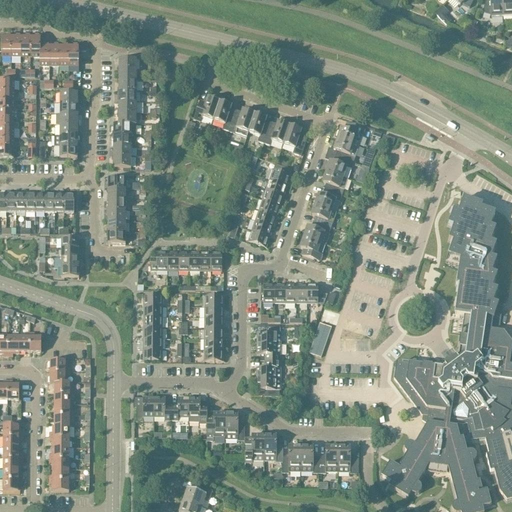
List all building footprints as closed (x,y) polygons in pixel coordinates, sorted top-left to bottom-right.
[(469,9),(474,0),(452,0),(459,7),(461,5),(469,9)] [(503,18),(501,0),(485,0),(482,14),(491,16),(491,19),(503,18)] [(511,0),(501,0),(503,18),(511,17),(511,0)] [(444,16),(447,13),(442,8),(435,15),(446,27),(450,22),(444,16)] [(11,58),(11,36),(1,36),(1,58),(11,58)] [(21,58),(21,37),(11,36),(11,58),(21,58)] [(30,58),(30,37),(21,37),(21,58),(30,58)] [(40,58),(40,46),(40,37),(30,37),(30,58),(39,58),(40,58)] [(50,46),(40,46),(40,58),(39,58),(39,68),(49,68),(50,46)] [(59,68),(59,46),(50,46),(49,68),(59,68)] [(69,68),(69,46),(59,46),(59,68),(69,68)] [(79,68),(79,46),(69,46),(69,68),(79,68)] [(136,72),(137,61),(119,61),(119,72),(136,72)] [(136,83),(136,72),(119,72),(118,83),(136,83)] [(0,91),(14,92),(14,82),(0,81),(0,91)] [(141,94),(141,83),(136,83),(118,83),(118,93),(136,94),(141,94)] [(0,101),(14,102),(14,92),(0,91),(0,101)] [(136,104),(136,94),(118,93),(118,104),(136,104)] [(78,105),(78,94),(60,94),(60,105),(78,105)] [(213,122),(219,103),(208,99),(206,104),(200,102),(193,121),(200,123),(202,118),(213,122)] [(0,111),(13,111),(14,102),(0,101),(0,111)] [(229,133),(235,115),(229,113),(231,107),(219,103),(213,122),(224,126),(222,131),(229,133)] [(136,115),(136,104),(118,104),(118,115),(136,115)] [(77,116),(78,105),(60,105),(60,116),(77,116)] [(17,111),(13,111),(0,111),(0,120),(13,121),(17,121),(17,111)] [(246,139),(248,134),(254,116),(243,111),(241,117),(235,115),(229,133),(246,139)] [(136,126),(136,115),(118,115),(118,126),(131,126),(136,126)] [(77,127),(77,116),(60,116),(56,116),(56,127),(60,127),(77,127)] [(263,146),(270,127),(264,125),(266,120),(254,116),(248,134),(259,138),(257,143),(263,146)] [(0,130),(13,130),(13,121),(0,120),(0,130)] [(282,146),(289,128),(278,124),(276,129),(270,127),(263,146),(269,148),(271,142),(282,146)] [(362,138),(364,131),(346,125),(344,131),(340,130),(337,140),(354,146),(357,136),(362,138)] [(136,137),(136,126),(131,126),(118,126),(113,126),(113,137),(131,137),(136,137)] [(77,138),(77,127),(60,127),(59,137),(77,138)] [(301,159),(307,140),(299,137),(301,132),(289,128),(282,146),(294,150),(292,155),(301,159)] [(0,139),(13,140),(13,130),(0,130),(0,139)] [(77,148),(77,138),(59,137),(54,137),(54,148),(59,148),(77,148)] [(131,148),(131,137),(113,137),(113,148),(131,148)] [(392,146),(394,141),(383,137),(381,142),(392,146)] [(0,149),(13,150),(13,140),(0,139),(0,149)] [(350,156),(354,146),(337,140),(333,151),(337,152),(335,158),(353,164),(355,158),(350,156)] [(77,159),(77,148),(59,148),(59,159),(77,159)] [(131,159),(131,148),(113,148),(113,159),(131,159)] [(0,159),(13,160),(13,150),(0,149),(0,159)] [(351,170),(353,164),(335,158),(333,164),(329,162),(326,173),(343,179),(346,169),(351,170)] [(130,170),(131,159),(113,159),(112,170),(130,170)] [(251,164),(249,170),(253,172),(255,166),(257,160),(253,159),(251,164)] [(290,178),(287,177),(289,171),(275,166),(269,182),(286,188),(290,178)] [(347,181),(343,179),(326,173),(322,184),(326,185),(324,191),(342,197),(347,181)] [(125,191),(126,180),(108,180),(108,191),(125,191)] [(283,198),(286,188),(269,182),(266,192),(283,198)] [(125,202),(125,191),(108,191),(107,202),(125,202)] [(340,203),(342,197),(324,191),(322,196),(318,195),(314,206),(332,212),(335,202),(340,203)] [(279,208),(283,198),(266,192),(262,203),(279,208)] [(16,214),(16,196),(6,196),(6,214),(16,214)] [(25,214),(26,196),(16,196),(16,214),(25,214)] [(35,214),(35,196),(26,196),(25,214),(35,214)] [(45,214),(45,197),(35,196),(35,214),(45,214)] [(54,215),(54,197),(45,197),(45,214),(54,215)] [(64,215),(64,197),(54,197),(54,215),(64,215)] [(74,215),(74,197),(64,197),(64,215),(74,215)] [(245,205),(246,202),(242,200),(240,206),(244,207),(249,209),(249,207),(245,205)] [(389,463),(381,478),(391,484),(388,488),(393,491),(408,499),(411,494),(412,495),(415,496),(418,495),(420,493),(421,490),(420,487),(418,485),(428,466),(447,469),(456,503),(456,504),(453,505),(451,508),(451,511),(482,511),(482,509),(491,506),(487,491),(478,494),(477,492),(482,491),(479,482),(477,483),(472,464),(474,462),(476,460),(476,457),(474,454),(472,452),(469,452),(466,453),(463,439),(459,440),(456,428),(449,427),(449,424),(462,426),(467,425),(471,441),(486,439),(486,441),(484,441),(488,456),(486,457),(490,473),(494,472),(499,493),(506,503),(511,501),(511,420),(511,418),(511,366),(509,366),(511,345),(503,333),(491,332),(492,320),(493,320),(498,307),(498,306),(493,304),(497,292),(492,290),(497,276),(492,274),(496,261),(491,259),(496,245),(491,244),(495,230),(490,228),(495,215),(481,210),(482,207),(478,205),(463,200),(458,213),(453,212),(448,226),(453,228),(448,242),(452,243),(448,257),(459,261),(456,286),(459,286),(455,315),(464,316),(462,326),(461,337),(459,336),(458,346),(459,347),(458,356),(457,357),(456,358),(455,359),(455,358),(453,357),(451,358),(445,362),(444,364),(444,366),(445,367),(444,367),(442,368),(441,369),(432,367),(432,366),(422,365),(422,366),(396,362),(394,380),(411,403),(421,417),(422,417),(425,417),(424,424),(426,425),(415,446),(413,444),(410,444),(407,444),(404,447),(404,450),(404,453),(406,455),(399,467),(401,467),(399,469),(389,463)] [(125,213),(125,202),(107,202),(107,212),(125,213)] [(276,218),(279,208),(262,203),(259,213),(276,218)] [(336,213),(332,212),(314,206),(311,216),(314,218),(313,223),(331,230),(336,213)] [(125,223),(125,213),(107,212),(107,223),(125,223)] [(272,229),(276,218),(259,213),(255,223),(272,229)] [(125,234),(125,223),(107,223),(107,234),(125,234)] [(268,239),(272,229),(255,223),(252,233),(268,239)] [(328,236),(331,230),(313,223),(311,229),(307,228),(303,239),(320,244),(324,234),(328,236)] [(265,249),(268,239),(252,233),(248,244),(265,249)] [(125,245),(125,234),(107,234),(107,245),(125,245)] [(325,246),(320,244),(303,239),(300,249),(303,251),(301,257),(319,263),(321,256),(325,246)] [(78,250),(79,240),(61,240),(61,250),(78,250)] [(78,260),(78,250),(61,250),(61,260),(78,260)] [(167,273),(167,255),(156,255),(156,261),(150,261),(150,273),(167,273)] [(178,273),(178,255),(167,255),(167,273),(178,273)] [(188,273),(188,255),(178,255),(178,273),(188,273)] [(200,273),(200,255),(188,255),(188,273),(200,273)] [(211,273),(211,255),(200,255),(200,273),(211,273)] [(221,273),(222,255),(211,255),(211,273),(221,273)] [(78,269),(78,260),(61,260),(61,269),(78,269)] [(78,279),(78,269),(61,269),(61,279),(78,279)] [(274,305),(274,287),(263,286),(263,304),(274,305)] [(285,305),(285,287),(274,287),(274,305),(285,305)] [(296,305),(296,287),(285,287),(285,305),(296,305)] [(306,305),(307,287),(296,287),(296,305),(306,305)] [(318,305),(318,287),(307,287),(306,305),(318,305)] [(332,306),(335,296),(330,294),(326,304),(332,306)] [(162,309),(162,298),(144,297),(144,308),(162,309)] [(222,309),(222,298),(205,298),(205,309),(222,309)] [(162,320),(162,309),(144,308),(143,319),(162,320)] [(222,320),(222,309),(205,309),(205,320),(222,320)] [(161,330),(162,320),(143,319),(143,330),(161,330)] [(222,331),(222,320),(205,320),(204,331),(222,331)] [(319,324),(309,355),(320,359),(331,328),(319,324)] [(281,346),(281,334),(280,334),(280,328),(265,328),(265,334),(257,334),(257,345),(281,346)] [(161,341),(161,330),(143,330),(143,341),(161,341)] [(222,342),(222,331),(204,331),(204,342),(222,342)] [(30,354),(30,335),(26,335),(25,337),(19,337),(18,339),(19,339),(19,354),(30,354)] [(41,355),(41,337),(35,337),(35,335),(30,335),(30,354),(41,355)] [(8,358),(8,339),(0,338),(0,355),(4,356),(4,358),(8,358)] [(19,354),(19,339),(18,339),(8,339),(8,358),(12,358),(12,356),(19,356),(19,354)] [(161,352),(161,341),(143,341),(143,351),(161,352)] [(222,352),(222,342),(204,342),(204,352),(222,352)] [(281,357),(281,346),(257,345),(257,357),(265,357),(265,363),(279,363),(279,357),(281,357)] [(161,363),(161,352),(143,351),(143,363),(161,363)] [(222,363),(222,352),(204,352),(204,363),(222,363)] [(67,369),(67,363),(49,362),(49,374),(70,374),(70,369),(67,369)] [(281,381),(281,369),(279,369),(279,363),(265,363),(265,369),(257,369),(257,380),(281,381)] [(67,384),(67,379),(69,379),(70,374),(49,374),(49,385),(54,385),(67,385),(67,384)] [(281,392),(281,381),(257,380),(257,392),(264,392),(264,398),(279,398),(279,392),(281,392)] [(19,402),(19,385),(12,385),(12,382),(8,382),(7,402),(19,402)] [(71,391),(72,384),(67,384),(67,385),(54,385),(54,396),(74,396),(74,391),(71,391)] [(71,407),(71,400),(74,400),(74,396),(54,396),(54,406),(71,407)] [(154,419),(154,400),(143,400),(143,407),(136,407),(136,423),(143,424),(143,419),(154,419)] [(171,422),(171,408),(165,408),(165,400),(154,400),(154,419),(164,419),(164,422),(171,422)] [(189,419),(189,400),(178,400),(178,408),(171,408),(171,422),(178,422),(178,419),(189,419)] [(206,426),(207,408),(200,408),(200,400),(189,400),(189,419),(189,424),(199,424),(199,426),(206,426)] [(71,413),(71,407),(54,406),(54,418),(74,418),(74,413),(71,413)] [(225,439),(225,416),(213,416),(213,422),(212,422),(210,426),(206,426),(206,442),(213,442),(213,439),(225,439)] [(244,443),(244,427),(238,427),(238,416),(225,416),(225,439),(225,441),(237,442),(237,443),(244,443)] [(71,429),(71,422),(74,422),(74,418),(54,418),(54,428),(69,428),(69,429),(71,429)] [(20,434),(20,428),(20,427),(3,427),(3,438),(23,438),(23,434),(20,434)] [(69,439),(69,429),(69,428),(54,428),(52,428),(52,435),(49,435),(49,439),(69,439)] [(264,463),(264,438),(251,437),(251,448),(245,448),(245,464),(252,464),(252,463),(264,463)] [(20,449),(20,443),(23,443),(23,438),(3,438),(3,449),(20,449)] [(282,459),(283,448),(276,448),(276,438),(264,438),(264,463),(275,463),(275,464),(282,464),(282,459)] [(69,450),(69,439),(49,439),(49,444),(52,444),(52,450),(69,450)] [(300,474),(301,449),(288,448),(288,459),(282,459),(282,464),(282,475),(289,475),(289,474),(300,474)] [(20,455),(20,449),(3,449),(3,460),(23,460),(23,456),(20,455)] [(319,475),(319,459),(313,459),(313,449),(301,449),(300,474),(312,474),(312,475),(319,475)] [(337,474),(338,449),(325,449),(325,459),(319,459),(319,475),(326,475),(326,474),(337,474)] [(356,476),(356,460),(350,460),(350,449),(338,449),(337,474),(349,474),(349,476),(356,476)] [(69,461),(69,450),(52,450),(52,456),(49,456),(49,461),(69,461)] [(20,471),(20,465),(22,465),(23,460),(3,460),(3,471),(20,471)] [(69,472),(69,461),(49,461),(49,465),(52,465),(52,472),(69,472)] [(20,477),(20,471),(3,471),(3,482),(22,482),(22,477),(20,477)] [(69,483),(69,472),(52,472),(52,478),(49,478),(49,482),(69,483)] [(20,493),(20,486),(22,486),(22,482),(3,482),(3,493),(20,493)] [(69,494),(69,483),(49,482),(49,487),(52,487),(52,494),(69,494)] [(209,503),(212,492),(196,486),(194,492),(187,490),(183,502),(202,508),(204,501),(209,503)] [(200,511),(202,508),(183,502),(179,511),(200,511)]
